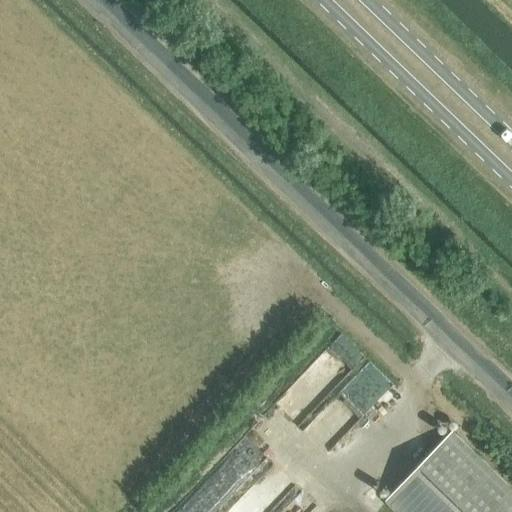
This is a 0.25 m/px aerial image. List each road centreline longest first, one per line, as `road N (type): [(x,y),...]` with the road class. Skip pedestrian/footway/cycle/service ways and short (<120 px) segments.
road 1 (unclassified): [(511,398),(96,0)]
road 2 (track): [(203,0),(511,293)]
road 3 (primary): [(319,0),(511,184)]
road 4 (primary): [(511,141),(364,0)]
